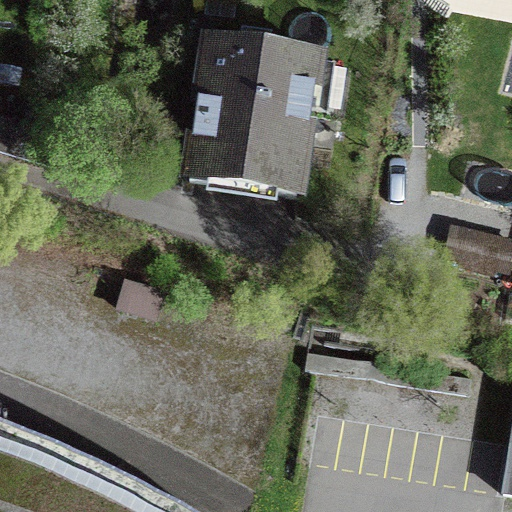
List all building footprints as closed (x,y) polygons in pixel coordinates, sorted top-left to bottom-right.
[(254,182),(252,192),(295,199),(308,116),(332,120),(339,68),(315,64),(316,60),(211,45),(192,173),(254,182)] [(0,151),(18,158),(22,126),(0,118),(0,151)] [(22,126),(18,158),(66,172),(75,143),(25,127),(23,127),(22,126)] [(511,244),(452,230),(445,258),(507,273),(511,252),(511,244)] [(171,511),(93,472),(6,435),(0,432),(0,511),(171,511)]
